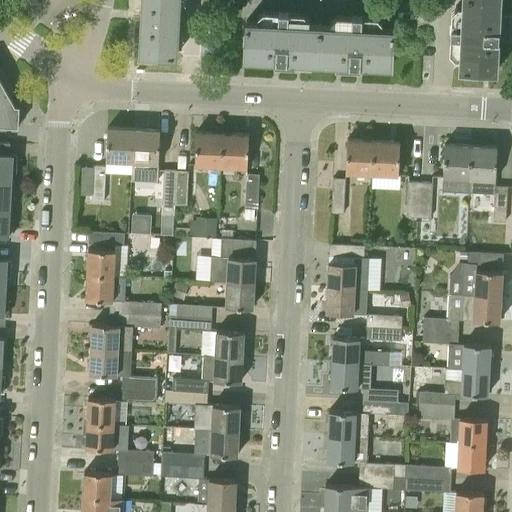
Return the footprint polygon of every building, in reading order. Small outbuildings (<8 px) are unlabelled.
[(177,54),(179,0),(141,0),(139,52),(177,54)] [(460,37),(459,69),(496,71),(498,39),(504,39),(505,17),(499,16),(499,0),(462,0),(461,27),(450,26),(449,36),(460,37)] [(297,61),(316,62),(318,23),(288,22),(288,11),(278,10),(277,21),(246,20),(244,58),(275,60),(274,66),(297,67),(297,61)] [(389,66),(391,27),(360,26),(361,15),(349,14),(349,25),(318,23),(316,62),(335,63),(334,69),(357,70),(357,64),(389,66)] [(0,133),(16,134),(18,125),(18,104),(14,104),(0,79),(0,133)] [(107,127),(105,161),(131,162),(133,128),(107,127)] [(133,128),(131,162),(158,164),(159,130),(133,128)] [(220,166),(222,133),(196,131),(194,165),(220,166)] [(222,133),(220,166),(246,168),(248,134),(222,133)] [(371,174),(373,139),(346,138),(344,173),(371,174)] [(373,139),(371,174),(397,176),(399,141),(373,139)] [(0,180),(11,181),(12,155),(16,155),(16,154),(9,154),(9,142),(0,141),(0,180)] [(469,179),(470,144),(443,143),(441,178),(469,179)] [(470,144),(469,179),(481,180),(480,188),(494,189),(492,220),(505,221),(507,186),(494,185),(496,145),(470,144)] [(92,165),(92,194),(91,201),(105,201),(106,172),(105,166),(92,165)] [(173,204),(175,169),(163,169),(161,203),(173,204)] [(175,169),(173,204),(186,205),(188,170),(175,169)] [(257,208),(258,174),(246,173),(244,208),(257,208)] [(342,213),(344,178),(331,177),(330,212),(342,213)] [(0,207),(9,208),(11,181),(0,180),(0,207)] [(418,217),(420,181),(407,180),(405,216),(418,217)] [(420,181),(418,217),(430,217),(432,182),(420,181)] [(9,208),(0,207),(0,233),(12,234),(12,233),(8,233),(9,208)] [(195,219),(190,219),(189,234),(216,236),(217,217),(196,216),(195,219)] [(221,228),(220,237),(233,237),(233,229),(221,228)] [(124,245),(124,232),(88,230),(88,243),(124,245)] [(255,239),(220,238),(219,256),(211,255),(210,280),(218,280),(253,282),(255,239)] [(326,288),(354,289),(366,289),(368,257),(368,249),(363,248),(364,245),(329,243),(326,288)] [(87,274),(113,275),(114,250),(88,248),(87,274)] [(461,294),(500,296),(501,270),(476,269),(476,263),(502,265),(503,252),(467,250),(467,251),(467,258),(466,263),(462,262),(460,295),(461,295),(461,294)] [(0,258),(0,285),(5,286),(6,260),(10,260),(10,259),(0,258)] [(152,259),(151,272),(166,273),(167,259),(152,259)] [(85,298),(110,300),(126,300),(127,276),(113,275),(87,274),(85,298)] [(175,280),(171,294),(183,299),(188,284),(175,280)] [(251,307),(253,282),(218,280),(217,282),(225,282),(224,306),(251,307)] [(353,313),(354,289),(326,288),(325,312),(353,313)] [(399,293),(401,307),(411,305),(408,291),(399,293)] [(498,322),(500,296),(461,294),(461,295),(460,320),(498,322)] [(160,302),(126,300),(110,300),(110,311),(160,314),(160,302)] [(177,315),(212,317),(212,305),(177,303),(177,315)] [(159,327),(160,314),(110,311),(109,324),(92,323),(90,347),(130,349),(132,325),(159,327)] [(365,326),(400,328),(401,315),(366,313),(365,326)] [(212,317),(177,315),(169,315),(167,352),(175,352),(177,328),(211,330),(212,317)] [(422,329),(457,331),(458,318),(423,317),(422,329)] [(399,340),(400,328),(365,326),(364,337),(399,340)] [(457,343),(457,331),(422,329),(421,341),(457,343)] [(214,353),(241,355),(242,331),(215,330),(214,353)] [(331,362),(371,364),(371,363),(389,364),(390,350),(359,349),(360,337),(332,336),(331,362)] [(460,368),(487,369),(489,344),(462,343),(460,368)] [(129,375),(130,349),(90,347),(89,373),(122,375),(121,386),(156,388),(156,376),(129,375)] [(240,381),(241,355),(214,353),(214,354),(203,354),(201,379),(173,378),(173,390),(206,390),(207,380),(240,381)] [(370,387),(371,364),(331,362),(330,385),(362,387),(361,400),(407,403),(407,402),(396,401),(397,389),(370,387)] [(486,394),(487,369),(460,368),(444,367),(444,379),(443,392),(418,391),(418,403),(453,405),(454,398),(461,398),(461,393),(486,394)] [(155,401),(156,388),(121,386),(120,400),(155,401)] [(206,390),(173,390),(164,389),(163,402),(194,403),(193,427),(238,429),(239,405),(206,404),(206,390)] [(86,421),(114,423),(115,398),(88,397),(86,421)] [(407,414),(407,403),(361,400),(360,412),(328,410),(327,436),(367,438),(367,412),(407,414)] [(453,417),(453,405),(418,403),(417,415),(453,417)] [(457,443),(484,444),(485,418),(458,417),(457,443)] [(112,449),(114,423),(86,421),(85,447),(112,449)] [(236,454),(238,429),(193,427),(193,428),(194,428),(193,451),(161,450),(160,462),(169,463),(203,464),(203,452),(236,454)] [(327,436),(326,460),(353,462),(353,461),(358,461),(357,474),(394,475),(405,476),(406,464),(366,461),(367,438),(327,436)] [(483,468),(484,444),(457,443),(455,467),(483,468)] [(118,460),(153,462),(154,450),(119,448),(118,460)] [(152,475),(153,462),(118,460),(117,473),(152,475)] [(169,463),(160,462),(160,473),(160,475),(168,476),(169,463)] [(203,464),(169,463),(168,476),(198,477),(202,477),(203,464)] [(406,464),(405,476),(449,479),(450,466),(406,464)] [(82,495),(110,496),(111,473),(84,471),(82,495)] [(357,474),(357,485),(352,485),(324,484),(323,509),(365,511),(367,487),(393,488),(404,488),(405,476),(394,475),(357,474)] [(449,491),(449,479),(405,476),(404,488),(414,489),(448,491),(449,491)] [(197,502),(234,504),(235,479),(208,478),(202,477),(198,477),(198,483),(197,502)] [(453,511),(480,511),(482,492),(455,490),(453,511)] [(109,498),(110,496),(82,495),(81,511),(121,511),(123,498),(109,498)] [(194,502),(193,511),(233,511),(234,504),(197,502),(194,502)]
